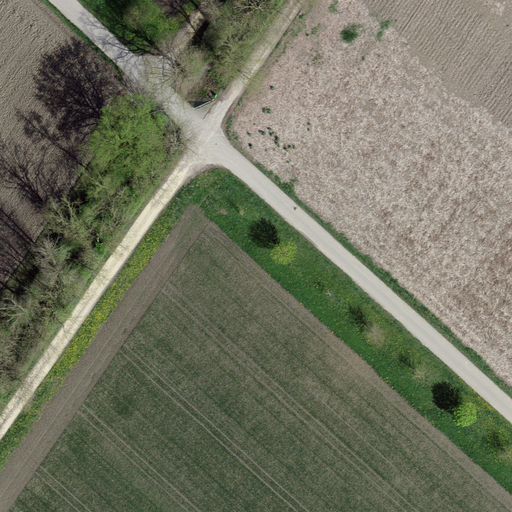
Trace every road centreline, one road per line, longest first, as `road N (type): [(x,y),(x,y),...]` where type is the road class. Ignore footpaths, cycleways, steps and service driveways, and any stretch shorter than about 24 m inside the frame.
road 1 (track): [(511,416),(309,223),(200,133)]
road 2 (track): [(210,0),(0,304)]
road 3 (track): [(200,133),(0,422)]
road 4 (track): [(200,133),(65,0)]
road 5 (track): [(200,133),(293,0)]
